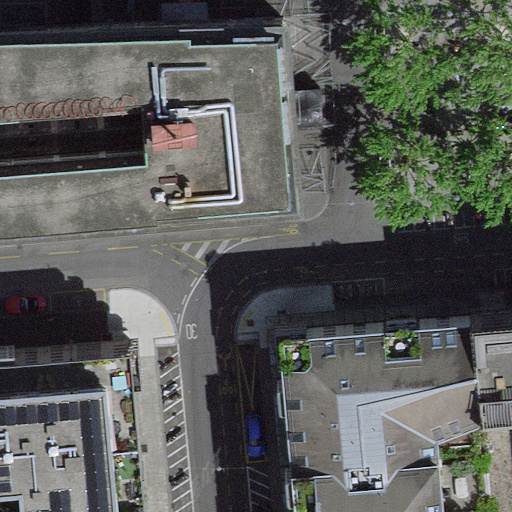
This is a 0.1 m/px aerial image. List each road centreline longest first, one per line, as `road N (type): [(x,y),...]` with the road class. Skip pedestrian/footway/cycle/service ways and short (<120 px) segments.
road 1 (residential): [(511,242),(287,250),(258,255),(215,293)]
road 2 (residential): [(0,276),(119,266),(181,272),(215,293)]
road 3 (residential): [(215,293),(226,511)]
